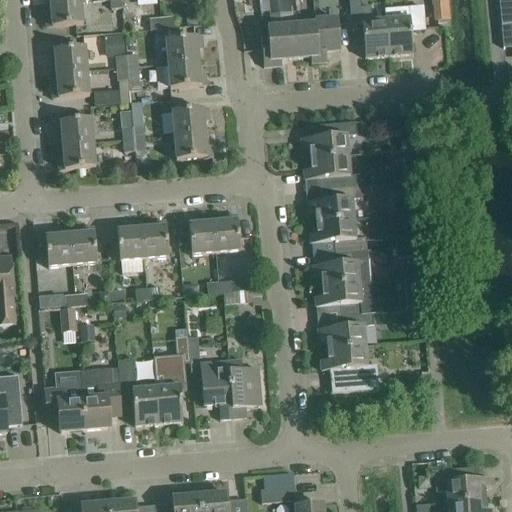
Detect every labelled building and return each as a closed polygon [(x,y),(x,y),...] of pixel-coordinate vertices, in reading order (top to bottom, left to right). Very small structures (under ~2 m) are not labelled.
[(120,0),(111,0),(110,0),(111,11),(122,10),(120,0)] [(272,0),(273,13),(294,12),(293,0),(272,0)] [(391,59),(387,23),(373,25),(371,10),(362,10),(360,0),(349,0),(351,27),(363,26),(365,61),(391,59)] [(511,26),(511,0),(499,0),(502,27),(511,26)] [(81,2),(50,5),(51,17),(46,18),(47,30),(83,27),(81,2)] [(391,59),(413,57),(409,9),(386,11),(387,23),(391,59)] [(173,19),(161,20),(162,32),(174,30),(173,19)] [(162,32),(161,20),(149,21),(150,33),(162,32)] [(319,22),(322,65),(327,64),(326,55),(341,53),(338,21),(319,22)] [(315,26),(300,27),(302,60),(311,60),(312,66),(322,65),(319,22),(314,23),(315,26)] [(302,60),(300,27),(280,29),(283,62),(302,60)] [(283,62),(280,29),(267,30),(268,37),(261,38),(264,70),(282,68),(281,62),(283,62)] [(124,35),(105,36),(107,56),(125,54),(124,35)] [(165,42),(166,44),(157,44),(158,62),(167,62),(168,67),(199,64),(198,52),(203,51),(202,39),(165,42)] [(57,77),(87,74),(85,49),(49,53),(50,65),(55,64),(57,77)] [(128,70),(138,69),(137,56),(127,57),(128,70)] [(128,70),(127,57),(116,58),(117,71),(128,70)] [(199,64),(168,67),(170,91),(207,88),(206,76),(200,77),(199,64)] [(140,92),(138,69),(128,70),(129,82),(130,93),(140,92)] [(129,82),(128,70),(117,71),(118,83),(129,82)] [(87,74),(57,77),(58,89),(52,90),(53,102),(89,99),(87,74)] [(119,93),(94,95),(95,108),(120,106),(119,93)] [(174,139),(205,136),(204,123),(210,123),(209,111),(172,114),(174,139)] [(63,148),(94,146),(91,121),(55,124),(56,136),(62,136),(63,148)] [(311,162),(349,158),(347,138),(357,137),(356,125),(324,128),(325,139),(301,141),(302,151),(310,151),(311,162)] [(134,141),(133,129),(122,130),(123,142),(134,141)] [(144,129),(133,129),(134,141),(145,140),(144,129)] [(205,136),(174,139),(177,163),(213,160),(212,148),(206,148),(205,136)] [(146,152),(145,140),(134,141),(135,153),(146,152)] [(134,141),(123,142),(124,154),(135,153),(134,141)] [(94,146),(63,148),(64,161),(58,161),(59,173),(96,170),(94,146)] [(349,158),(311,162),(312,172),(304,173),(305,183),(329,181),(330,193),(362,190),(359,157),(349,158)] [(407,173),(394,174),(395,185),(408,184),(407,173)] [(362,190),(330,193),(331,203),(307,205),(308,215),(315,214),(316,226),(354,222),(353,202),(363,201),(362,190)] [(393,219),(409,217),(408,203),(391,204),(393,219)] [(213,225),(216,256),(241,254),(238,218),(226,219),(226,224),(213,225)] [(216,256),(213,225),(201,226),(201,221),(188,222),(192,258),(216,256)] [(354,222),(316,226),(317,235),(310,236),(311,246),(334,244),(335,256),(367,253),(366,241),(356,242),(354,222)] [(154,230),(142,231),(144,262),(169,260),(166,224),(154,225),(154,230)] [(144,262),(142,231),(129,232),(129,227),(117,228),(120,264),(144,262)] [(83,236),(70,237),(73,268),(97,266),(94,230),(82,231),(83,236)] [(73,268),(70,237),(58,238),(57,233),(45,234),(48,270),(73,268)] [(398,251),(412,250),(411,239),(397,240),(398,251)] [(413,258),(412,250),(398,251),(398,260),(413,258)] [(367,253),(335,256),(336,266),(313,268),(314,278),(321,278),(322,290),(360,287),(360,286),(370,286),(368,265),(367,253)] [(378,253),(375,259),(379,264),(385,263),(387,258),(384,253),(378,253)] [(0,328),(16,327),(14,302),(11,260),(0,261),(0,328)] [(421,281),(405,282),(408,314),(424,313),(421,281)] [(220,297),(221,296),(232,295),(231,284),(219,285),(220,297)] [(220,297),(219,285),(205,286),(206,298),(220,297)] [(360,287),(322,290),(323,299),(316,300),(316,310),(340,308),(341,321),(373,318),(372,305),(361,306),(360,287)] [(145,292),(146,303),(158,302),(157,291),(145,292)] [(146,303),(145,292),(133,293),(134,304),(146,303)] [(124,293),(111,294),(112,306),(125,305),(124,293)] [(252,294),(232,295),(221,296),(222,307),(253,305),(252,294)] [(109,295),(99,295),(100,307),(110,306),(109,295)] [(85,298),(74,299),(75,309),(86,308),(85,298)] [(75,309),(74,299),(63,300),(64,310),(75,309)] [(128,306),(116,307),(117,319),(129,319),(128,306)] [(75,309),(64,310),(61,311),(62,333),(76,333),(75,309)] [(373,318),(341,321),(342,330),(318,332),(319,342),(326,341),(328,354),(365,350),(363,330),(374,329),(373,318)] [(94,343),(93,326),(81,327),(82,344),(94,343)] [(151,345),(166,344),(165,330),(150,331),(151,345)] [(190,359),(199,359),(197,339),(188,340),(190,359)] [(177,374),(188,373),(185,341),(174,342),(177,374)] [(365,350),(328,354),(328,363),(321,363),(322,373),(330,373),(332,395),(331,395),(331,397),(380,392),(377,367),(367,368),(365,350)] [(158,427),(155,391),(136,393),(134,362),(118,363),(121,404),(133,403),(135,429),(158,427)] [(227,364),(232,421),(247,420),(246,410),(261,409),(258,371),(243,372),(242,363),(227,364)] [(232,421),(227,364),(200,366),(204,409),(219,408),(220,422),(232,421)] [(79,371),(81,401),(84,433),(110,431),(109,419),(121,418),(118,386),(113,387),(111,368),(79,371)] [(155,391),(158,427),(183,425),(179,378),(166,380),(167,389),(155,391)] [(423,388),(423,378),(412,379),(413,389),(423,388)] [(0,436),(7,436),(6,429),(22,428),(18,379),(0,380),(0,436)] [(84,433),(81,401),(66,403),(66,391),(45,392),(47,424),(59,423),(60,435),(84,433)] [(448,506),(486,503),(485,491),(492,490),(491,480),(483,481),(482,469),(435,473),(436,495),(447,494),(448,506)] [(262,507),(296,504),(295,490),(261,493),(262,507)] [(200,511),(228,511),(227,496),(223,496),(223,493),(212,494),(213,497),(200,498),(200,511)] [(198,511),(198,499),(173,501),(173,511),(198,511)] [(486,511),(486,503),(448,506),(448,511),(494,511),(489,511),(486,511)]
